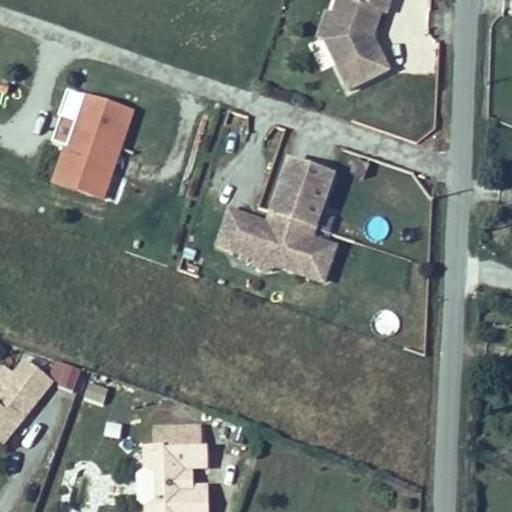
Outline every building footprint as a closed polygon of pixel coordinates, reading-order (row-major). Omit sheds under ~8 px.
[(378,44),(390,0),(343,0),(328,6),(317,45),(324,47),(345,96),(391,77),(378,44)] [(511,0),(504,0),(498,15),(509,22),(511,14),(511,0)] [(511,22),(509,22),(493,55),(506,61),(511,47),(511,22)] [(49,191),(103,209),(134,116),(80,98),(49,191)] [(288,161),(244,146),(223,210),(184,197),(173,230),(206,241),(221,238),(235,251),(278,265),(289,232),(266,224),(288,161)] [(396,335),(398,315),(376,314),(374,333),(396,335)] [(73,395),(80,375),(55,365),(48,385),(73,395)] [(86,404),(102,409),(109,387),(92,382),(86,404)] [(101,495),(101,511),(161,511),(161,475),(143,475),(143,456),(160,455),(160,435),(99,436),(100,455),(91,460),(91,489),(101,495)]
